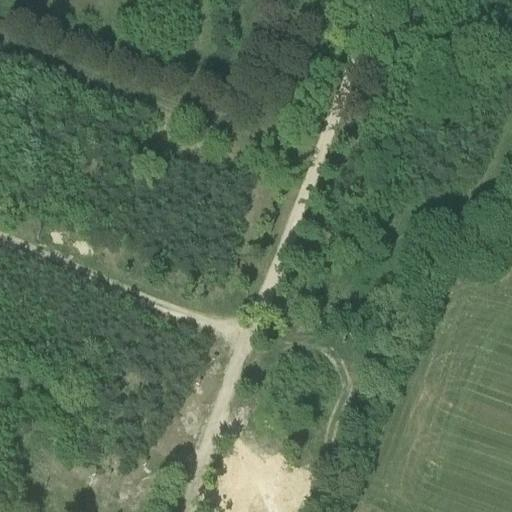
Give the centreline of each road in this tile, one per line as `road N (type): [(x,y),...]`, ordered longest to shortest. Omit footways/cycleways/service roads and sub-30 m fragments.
road 1 (track): [(0,244),(244,337),(374,0)]
road 2 (track): [(244,337),(182,511)]
